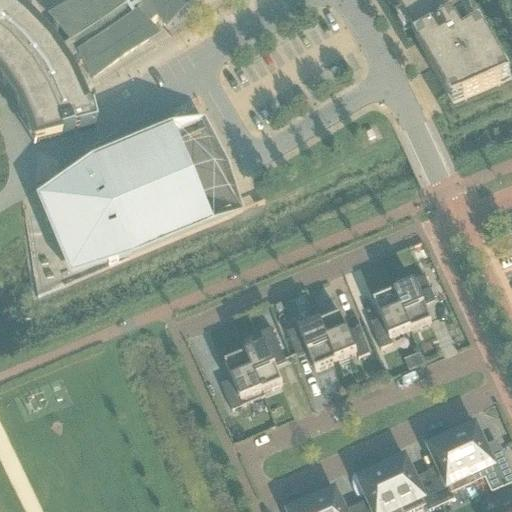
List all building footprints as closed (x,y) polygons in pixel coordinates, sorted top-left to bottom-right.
[(0,0),(0,82),(2,85),(7,91),(9,94),(13,100),(17,106),(15,107),(17,109),(28,134),(28,135),(33,133),(36,147),(93,133),(88,113),(78,91),(73,78),(70,74),(80,67),(90,82),(147,43),(143,37),(156,25),(162,30),(193,0),(99,0),(55,30),(68,49),(58,56),(52,46),(51,45),(44,51),(23,28),(30,20),(23,14),(16,22),(0,10),(0,0)] [(447,98),(507,73),(463,0),(383,0),(408,41),(412,39),(447,98)] [(90,169),(91,174),(68,183),(41,199),(48,218),(77,272),(126,256),(128,261),(238,216),(200,124),(90,169)] [(395,296),(411,334),(432,326),(423,305),(434,300),(425,278),(413,283),(415,287),(395,296)] [(411,334),(395,296),(374,304),(383,325),(372,330),(381,352),(393,347),(391,342),(411,334)] [(342,318),(321,327),(337,365),(357,357),(359,362),(370,357),(361,335),(350,339),(342,318)] [(299,330),(287,335),(296,357),(307,353),(316,374),(337,365),(321,327),(318,319),(298,327),(299,330)] [(265,344),(244,353),(246,357),(262,396),(283,387),(275,366),(285,362),(276,340),(274,336),(273,331),(261,336),(265,344)] [(234,387),(224,391),(233,413),(264,400),(262,396),(246,357),(226,366),(234,387)] [(421,358),(407,363),(411,373),(425,368),(421,358)] [(452,441),(473,486),(486,480),(492,495),(511,486),(511,476),(511,475),(500,451),(487,457),(475,430),(452,441)] [(430,483),(441,508),(455,502),(452,496),(473,486),(452,441),(431,451),(443,477),(430,483)] [(383,473),(400,511),(417,511),(426,508),(427,511),(432,511),(441,508),(430,483),(417,489),(405,462),(383,473)] [(367,511),(400,511),(383,473),(360,483),(373,510),(367,511)] [(313,505),(316,511),(342,511),(335,495),(313,505)]
